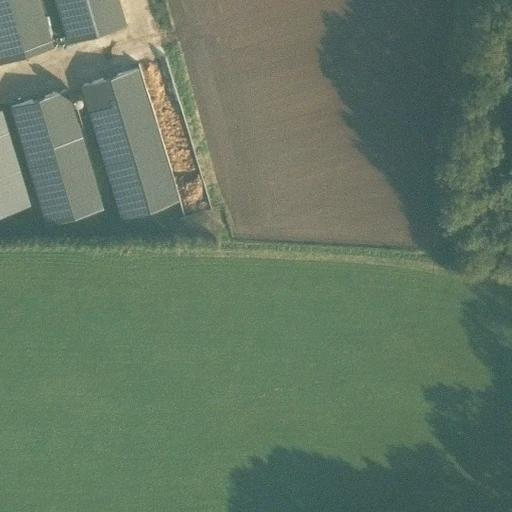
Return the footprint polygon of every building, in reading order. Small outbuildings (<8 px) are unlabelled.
[(0,0),(0,63),(53,48),(38,0),(0,0)] [(57,0),(70,41),(125,25),(117,0),(57,0)] [(138,67),(81,84),(121,217),(178,199),(138,67)] [(68,89),(11,106),(46,223),(104,206),(68,89)] [(0,117),(0,213),(27,205),(0,117)]
